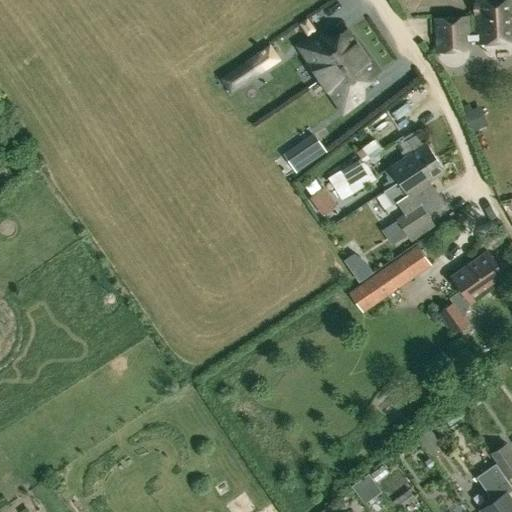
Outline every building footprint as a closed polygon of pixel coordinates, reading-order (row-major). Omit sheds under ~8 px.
[(511,40),(511,0),(484,0),(475,1),(477,43),(511,40)] [(470,49),(468,16),(437,18),(439,51),(470,49)] [(391,74),(405,66),(380,25),(366,33),(391,74)] [(312,66),(321,78),(363,51),(357,41),(356,41),(347,29),(326,43),(319,34),(301,46),(313,65),(312,66)] [(363,51),(321,78),(329,91),(330,90),(343,109),(362,96),(355,87),(377,72),(370,61),(363,51)] [(235,70),(222,78),(231,92),(244,83),(235,70)] [(487,124),(480,106),(471,110),(469,104),(461,107),(471,131),(487,124)] [(391,168),(400,181),(435,157),(426,144),(424,145),(417,134),(405,142),(413,153),(391,168)] [(286,154),(296,170),(324,151),(317,140),(305,148),(302,143),(286,154)] [(445,171),(435,157),(400,181),(386,190),(384,192),(392,204),(395,202),(408,193),(417,207),(422,204),(437,194),(429,182),(445,171)] [(375,179),(364,162),(363,163),(360,158),(328,178),(342,200),(375,179)] [(312,197),(324,214),(336,204),(324,188),(312,197)] [(396,219),(413,244),(437,228),(433,221),(422,204),(417,207),(408,193),(395,202),(404,214),(396,219)] [(350,291),(365,313),(432,266),(417,245),(350,291)] [(506,279),(487,252),(452,276),(462,290),(471,302),(471,303),(506,279)] [(459,311),(452,302),(439,313),(454,333),(468,322),(459,311)] [(418,435),(430,453),(440,445),(427,427),(418,435)] [(511,450),(507,443),(490,454),(507,479),(511,476),(511,450)] [(430,459),(425,463),(429,469),(434,465),(430,459)] [(511,511),(511,500),(507,494),(511,490),(511,486),(496,464),(477,477),(489,494),(487,503),(489,505),(482,510),(483,511),(511,511)] [(387,473),(381,465),(370,474),(376,482),(387,473)] [(365,503),(381,492),(369,474),(352,486),(365,503)] [(407,492),(392,502),(396,509),(411,498),(407,492)] [(241,511),(260,511),(256,498),(238,505),(241,511)]
